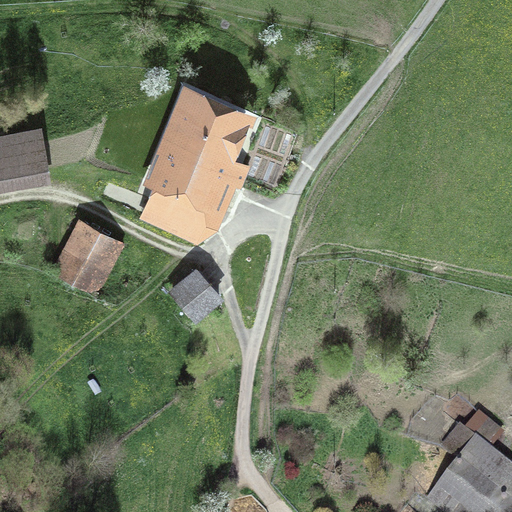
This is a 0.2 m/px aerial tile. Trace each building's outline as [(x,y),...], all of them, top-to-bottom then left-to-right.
[(139,219),(198,244),(217,232),(236,187),(241,189),(251,167),(237,161),(250,130),(254,132),(261,115),(185,83),(142,186),(152,190),(139,219)] [(0,193),(49,185),(40,130),(0,136),(0,193)] [(53,270),(96,294),(123,243),(80,220),(53,270)] [(219,295),(197,271),(172,293),(194,317),(219,295)] [(511,511),(511,504),(458,460),(438,486),(471,511),(511,511)]
